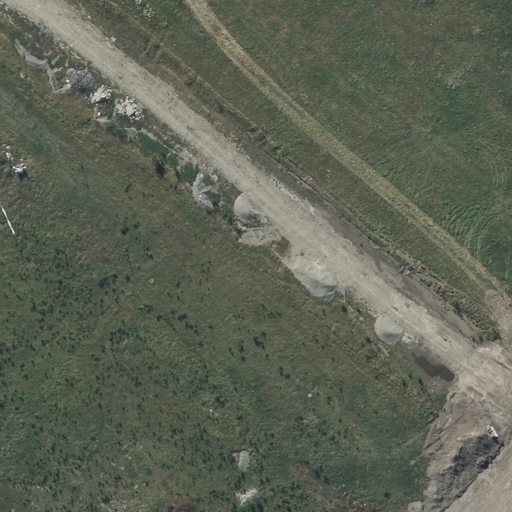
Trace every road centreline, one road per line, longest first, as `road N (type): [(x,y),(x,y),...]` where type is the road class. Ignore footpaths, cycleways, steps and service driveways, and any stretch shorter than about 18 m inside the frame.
road 1 (residential): [(29,0),(511,403)]
road 2 (residential): [(431,511),(511,414)]
